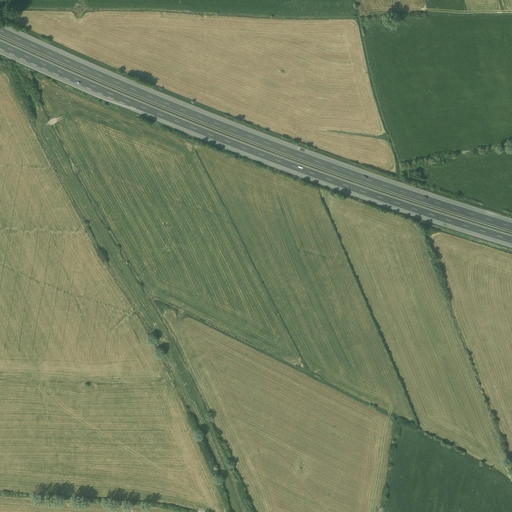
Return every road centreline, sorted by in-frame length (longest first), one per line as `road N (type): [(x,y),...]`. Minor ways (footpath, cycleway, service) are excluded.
road 1 (motorway): [(511,224),(300,152),(0,28)]
road 2 (motorway): [(0,44),(295,167),(511,239)]
road 3 (track): [(44,127),(154,319),(239,511)]
road 4 (track): [(218,511),(155,462),(65,409),(46,381)]
